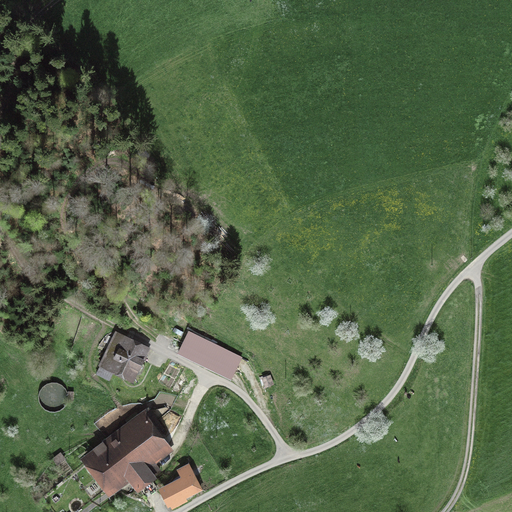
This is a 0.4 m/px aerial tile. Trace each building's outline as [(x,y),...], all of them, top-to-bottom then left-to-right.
[(168,319),(161,333),(173,340),(181,326),(168,319)] [(152,352),(118,337),(104,369),(138,384),(152,352)] [(241,359),(191,338),(183,359),(233,379),(241,359)] [(55,411),(59,410),(63,407),(66,404),(68,399),(68,394),(66,390),(64,386),(60,383),(55,382),(50,382),(46,384),(42,387),(39,392),(39,396),(39,401),(42,406),(45,409),(50,411),(55,411)] [(173,452),(150,418),(85,461),(110,498),(132,484),(139,495),(157,483),(147,469),(173,452)] [(63,463),(59,457),(53,462),(57,467),(63,463)] [(196,497),(188,479),(162,492),(170,509),(196,497)]
